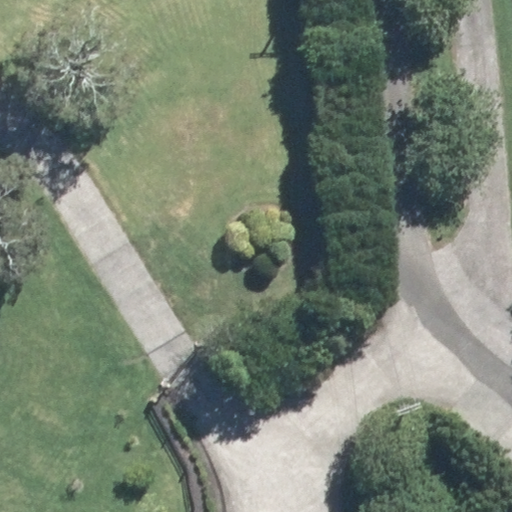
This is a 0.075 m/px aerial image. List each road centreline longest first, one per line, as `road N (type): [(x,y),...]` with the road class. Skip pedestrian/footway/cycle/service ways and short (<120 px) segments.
road 1 (unknown): [(421,0),(442,157),(426,340),(306,449),(261,511)]
road 2 (unknown): [(426,340),(511,458)]
